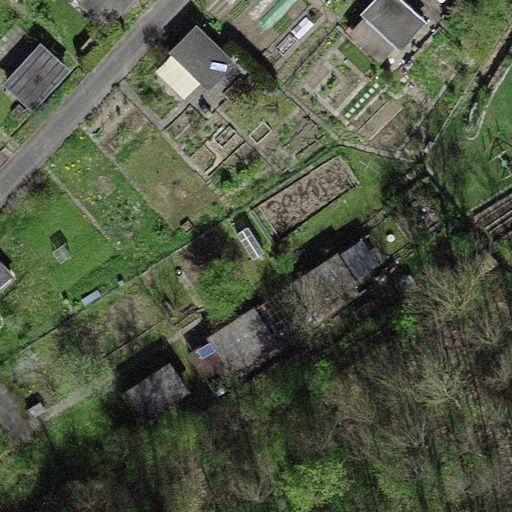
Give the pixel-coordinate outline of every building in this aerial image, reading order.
[(78,0),(104,24),(127,0),(78,0)] [(403,0),(369,0),(359,11),(399,47),(425,20),(403,0)] [(194,20),(167,48),(172,53),(148,77),(176,103),(198,80),(208,89),(236,61),(194,20)] [(37,39),(0,80),(29,106),(67,65),(37,39)] [(335,251),(296,275),(317,308),(356,284),(335,251)] [(251,303),(207,333),(228,364),(272,334),(251,303)] [(167,358),(128,385),(149,415),(188,389),(167,358)]
